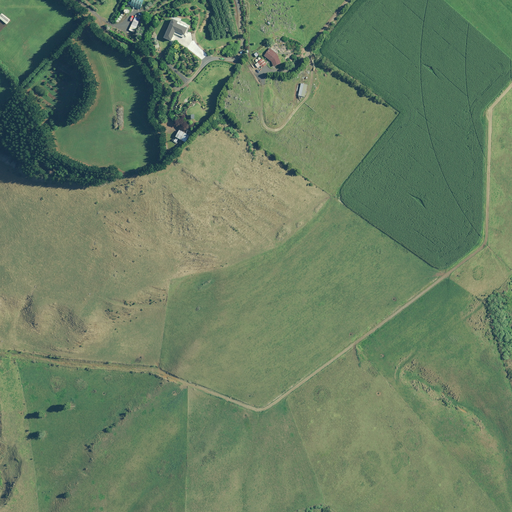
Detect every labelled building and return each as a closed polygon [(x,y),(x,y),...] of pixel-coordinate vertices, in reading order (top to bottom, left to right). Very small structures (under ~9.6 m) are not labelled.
[(132,0),(130,6),(139,10),(144,0),(142,0),(132,0)] [(172,40),(179,24),(177,24),(178,22),(174,20),(167,38),(172,40)] [(278,54),(270,48),(265,56),(272,62),(274,67),(281,64),(278,54)] [(267,64),(263,59),(255,64),(258,68),(261,66),(262,68),(267,64)] [(308,84),(301,83),(298,95),(305,97),(308,84)] [(190,136),(180,130),(176,137),(186,142),(190,136)] [(181,146),(183,143),(180,141),(178,143),(176,146),(174,149),(171,151),(174,154),(176,151),(178,149),(181,146)]
